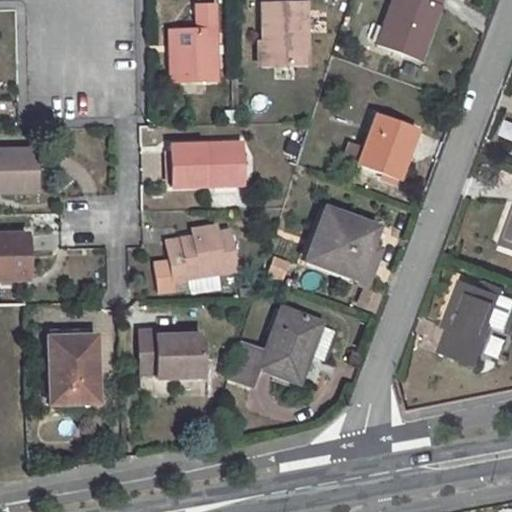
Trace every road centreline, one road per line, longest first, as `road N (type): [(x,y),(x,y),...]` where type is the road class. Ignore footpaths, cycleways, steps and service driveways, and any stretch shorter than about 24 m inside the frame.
road 1 (residential): [(511,7),(373,377),(375,480)]
road 2 (residential): [(122,0),(126,207),(119,305)]
road 3 (tertiary): [(375,480),(201,511)]
road 4 (tertiary): [(511,455),(375,480)]
